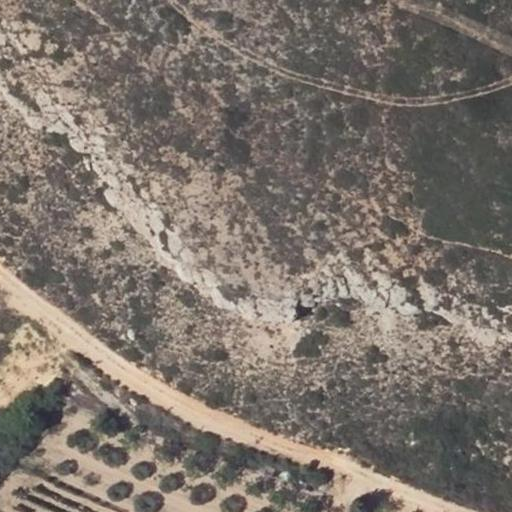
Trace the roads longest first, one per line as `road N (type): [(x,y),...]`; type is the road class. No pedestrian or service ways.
road 1 (track): [(471,511),(177,398),(0,265)]
road 2 (track): [(511,72),(395,90),(244,52),(188,0)]
